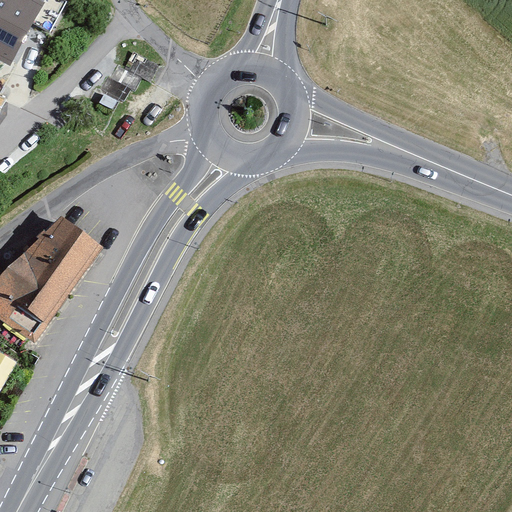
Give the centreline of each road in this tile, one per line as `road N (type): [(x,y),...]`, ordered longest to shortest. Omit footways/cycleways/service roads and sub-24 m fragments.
road 1 (secondary): [(226,152),(148,265),(20,511)]
road 2 (unclassified): [(0,242),(104,168),(206,130)]
road 3 (secondary): [(294,118),(511,196)]
road 4 (residential): [(212,85),(166,52),(123,0)]
